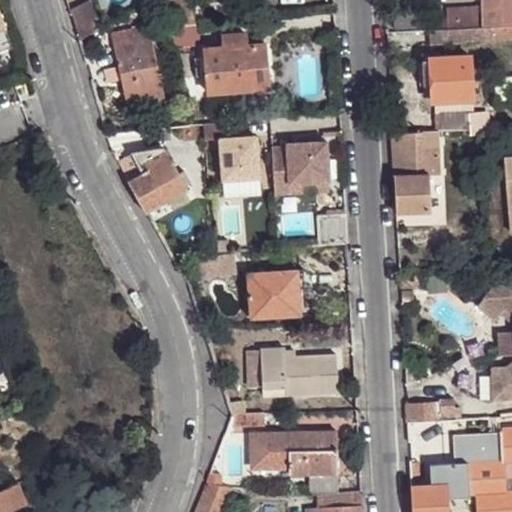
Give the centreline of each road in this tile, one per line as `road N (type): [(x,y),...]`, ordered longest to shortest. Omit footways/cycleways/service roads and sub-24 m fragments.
road 1 (residential): [(164,511),(178,473),(185,398),(172,321),(96,178),(39,0)]
road 2 (residential): [(357,0),(385,511)]
